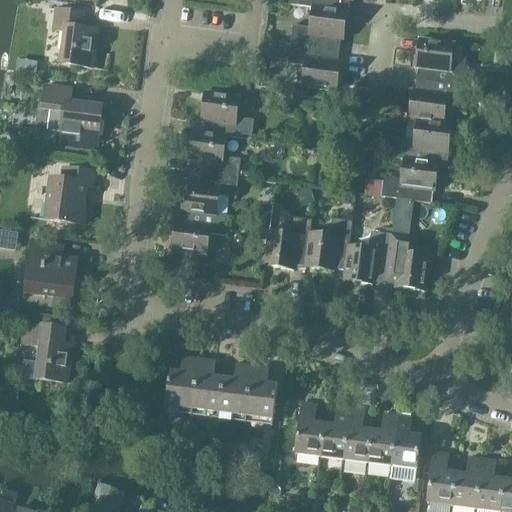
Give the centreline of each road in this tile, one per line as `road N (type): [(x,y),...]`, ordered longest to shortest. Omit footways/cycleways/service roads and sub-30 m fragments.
road 1 (unclassified): [(439,384),(115,307),(156,24)]
road 2 (unclassified): [(439,384),(460,298),(511,173)]
road 3 (unclassified): [(380,93),(386,12),(511,20)]
road 4 (unclassified): [(156,24),(246,35),(251,0)]
